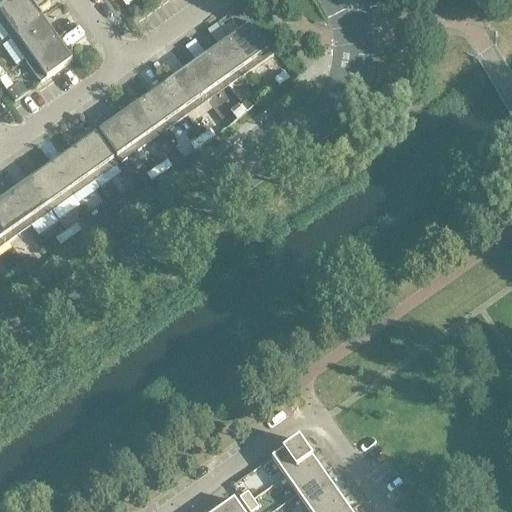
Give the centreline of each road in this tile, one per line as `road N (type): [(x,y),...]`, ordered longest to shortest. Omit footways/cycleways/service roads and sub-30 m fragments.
road 1 (residential): [(167,511),(317,411)]
road 2 (residential): [(8,155),(123,63)]
road 3 (residential): [(386,511),(317,411)]
